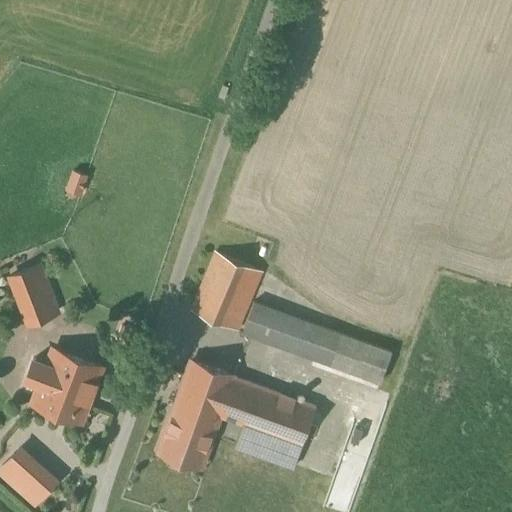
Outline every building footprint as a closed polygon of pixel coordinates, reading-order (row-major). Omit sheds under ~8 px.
[(217,251),(192,310),(223,323),(248,264),(217,251)] [(40,264),(9,276),(28,323),(58,310),(40,264)] [(263,271),(248,264),(223,323),(238,329),(263,271)] [(343,333),(255,301),(244,331),(332,363),(343,333)] [(134,331),(122,326),(119,334),(131,339),(134,331)] [(393,351),(343,333),(332,363),(382,381),(393,351)] [(103,367),(54,348),(48,364),(40,384),(34,401),(82,420),(103,367)] [(25,378),(40,384),(48,364),(33,358),(25,378)] [(317,404),(193,360),(178,400),(219,415),(244,424),(302,445),(317,404)] [(219,415),(178,400),(168,428),(167,427),(159,451),(203,467),(215,433),(213,433),(219,415)] [(302,445),(244,424),(236,445),(295,466),(302,445)] [(21,445),(0,468),(0,470),(35,502),(58,477),(21,445)]
